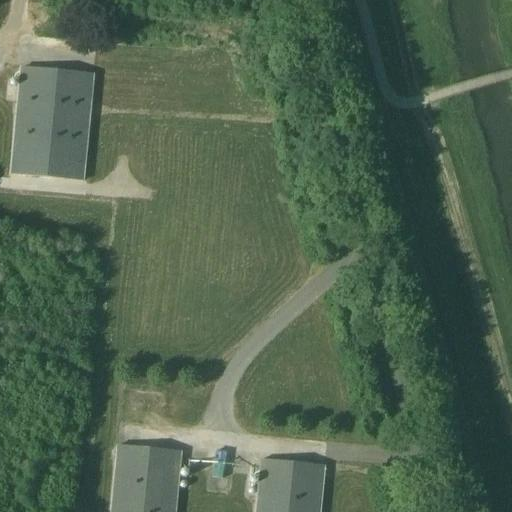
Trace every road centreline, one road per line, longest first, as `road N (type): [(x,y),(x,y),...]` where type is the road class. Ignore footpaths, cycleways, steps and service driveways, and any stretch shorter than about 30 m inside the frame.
road 1 (track): [(440,511),(295,0)]
road 2 (track): [(365,247),(239,360),(226,383),(223,440),(386,459),(421,446)]
road 3 (track): [(389,96),(506,511)]
road 4 (track): [(511,400),(399,0)]
